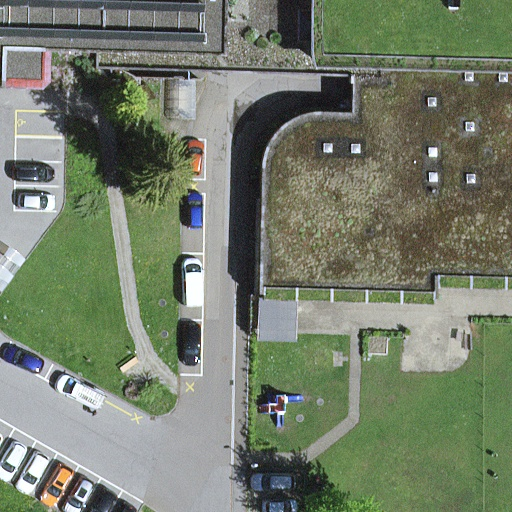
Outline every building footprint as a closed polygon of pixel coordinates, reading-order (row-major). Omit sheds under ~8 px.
[(0,0),(0,89),(26,90),(30,51),(97,53),(211,57),(212,0),(0,0)] [(357,70),(359,0),(212,0),(211,57),(97,53),(97,69),(357,77),(357,70)] [(511,0),(366,0),(365,63),(511,66),(511,0)] [(511,74),(357,70),(357,77),(357,115),(303,115),(288,120),(266,141),(257,170),(254,295),(258,296),(259,289),(429,294),(428,301),(432,301),(433,284),(433,277),(511,279),(511,74)] [(168,121),(190,121),(190,82),(169,82),(168,121)] [(35,215),(0,264),(0,293),(49,226),(35,215)] [(433,284),(511,286),(511,279),(433,277),(433,284)] [(258,296),(428,301),(429,294),(259,289),(258,296)]
